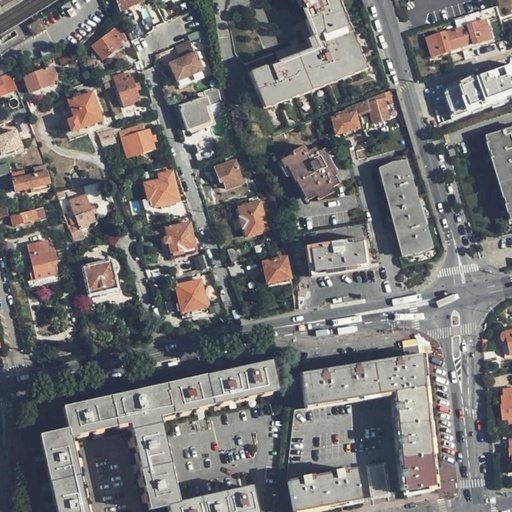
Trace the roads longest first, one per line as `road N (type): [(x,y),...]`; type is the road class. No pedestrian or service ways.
road 1 (residential): [(190,20),(153,41),(149,55),(244,334)]
road 2 (residential): [(381,0),(446,211),(461,296)]
road 3 (residential): [(165,351),(105,165),(57,147),(44,124)]
road 4 (primary): [(244,334),(461,296)]
road 5 (tertiary): [(461,296),(456,332),(471,506)]
road 6 (primary): [(23,382),(165,351)]
road 7 (residential): [(219,0),(239,120)]
